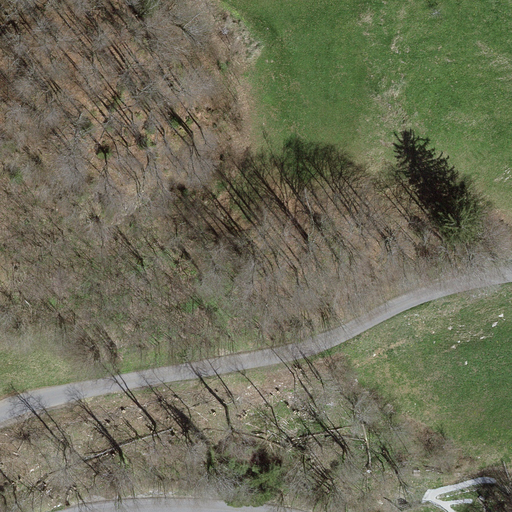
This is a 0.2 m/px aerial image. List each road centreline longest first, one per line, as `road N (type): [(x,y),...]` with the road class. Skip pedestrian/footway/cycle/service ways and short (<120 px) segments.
road 1 (tertiary): [(511,272),(410,299),(303,351),(118,381),(0,417)]
road 2 (tertiary): [(103,511),(238,511)]
